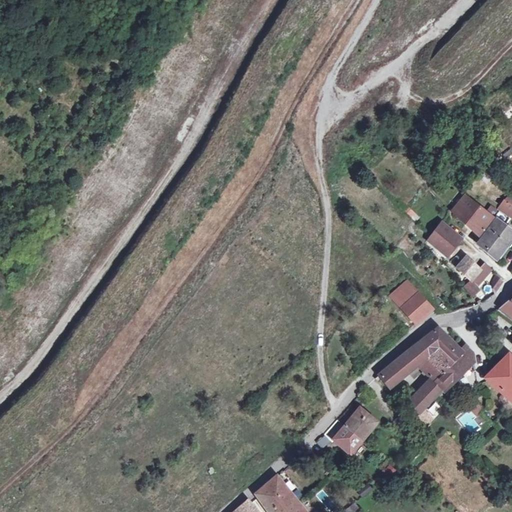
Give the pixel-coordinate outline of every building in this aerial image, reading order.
[(511,195),(499,209),(511,218),(511,195)] [(478,236),(493,218),(492,217),(479,208),(474,204),(464,197),(451,211),(478,236)] [(498,211),(492,217),(493,218),(494,218),(495,219),(477,244),(496,259),(511,237),(511,231),(504,226),(510,219),(498,211)] [(447,255),(460,239),(440,222),(430,237),(428,240),(447,255)] [(479,270),(478,270),(466,258),(457,268),(470,280),(474,276),(479,270)] [(484,264),(478,270),(479,270),(474,276),(470,280),(476,285),(490,270),(484,264)] [(401,307),(415,323),(431,308),(417,293),(416,294),(407,283),(392,296),(402,307),(401,307)] [(445,293),(439,299),(445,306),(451,300),(445,293)] [(500,307),(511,317),(511,302),(511,301),(509,301),(500,307)] [(422,339),(434,352),(439,347),(453,360),(462,352),(459,349),(449,340),(437,327),(422,339)] [(422,339),(409,349),(418,362),(416,364),(430,378),(432,381),(441,373),(429,357),(434,352),(422,339)] [(465,343),(459,349),(462,352),(453,360),(439,347),(434,352),(429,357),(441,373),(432,381),(442,390),(450,382),(462,372),(462,371),(475,360),(474,352),(465,343)] [(397,359),(408,371),(416,364),(418,362),(409,349),(397,359)] [(511,357),(510,356),(487,378),(511,401),(511,357)] [(397,359),(378,375),(390,387),(408,371),(397,359)] [(429,379),(419,390),(430,401),(440,390),(429,379)] [(370,394),(363,388),(358,394),(364,400),(370,394)] [(430,401),(419,390),(414,395),(425,406),(430,401)] [(419,413),(425,406),(414,395),(408,402),(419,413)] [(477,414),(480,411),(483,408),(473,397),(467,403),(477,414)] [(510,414),(511,411),(511,408),(500,397),(497,401),(510,414)] [(358,408),(349,419),(364,434),(375,422),(358,408)] [(423,429),(432,419),(423,410),(413,420),(423,429)] [(360,440),(364,434),(349,419),(343,425),(333,438),(349,453),(360,440)] [(325,435),(317,440),(322,448),(330,443),(325,435)] [(389,464),(384,472),(392,476),(397,469),(389,464)] [(268,511),(305,511),(276,476),(255,493),(268,511)] [(350,496),(354,501),(360,510),(361,511),(363,511),(379,501),(366,484),(350,496)] [(257,511),(248,501),(247,500),(233,511),(257,511)] [(358,511),(360,510),(354,501),(340,511),(358,511)]
